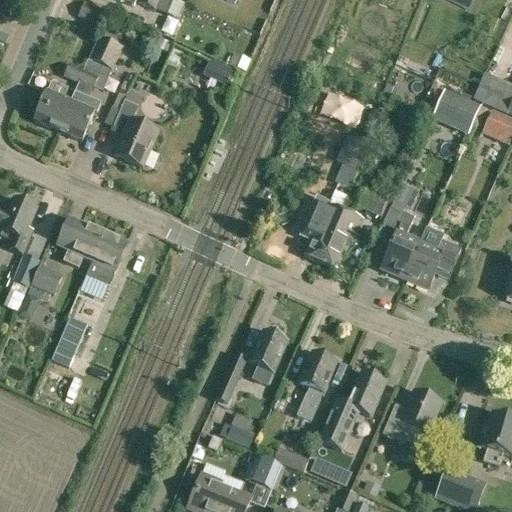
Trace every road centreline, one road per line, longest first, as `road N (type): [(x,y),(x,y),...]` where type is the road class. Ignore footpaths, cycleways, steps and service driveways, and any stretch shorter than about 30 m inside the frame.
road 1 (residential): [(511,363),(342,307),(0,157)]
road 2 (residential): [(0,121),(51,0)]
